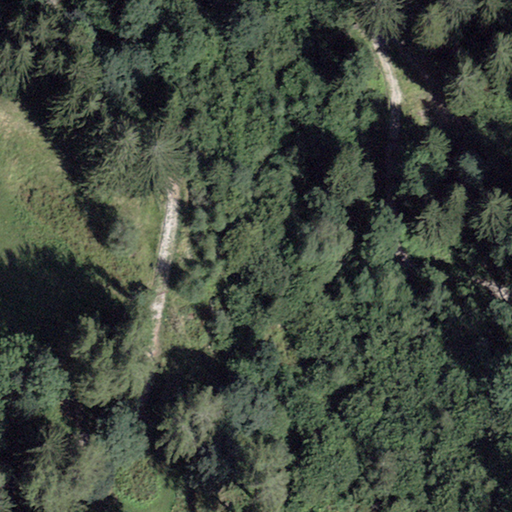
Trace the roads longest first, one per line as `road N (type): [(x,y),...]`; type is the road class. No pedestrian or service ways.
road 1 (track): [(53,0),(92,64),(110,120),(162,162),(171,180),(141,409),(169,484),(167,511)]
road 2 (track): [(398,262),(391,79),(374,0)]
road 3 (track): [(121,511),(54,372),(0,318)]
